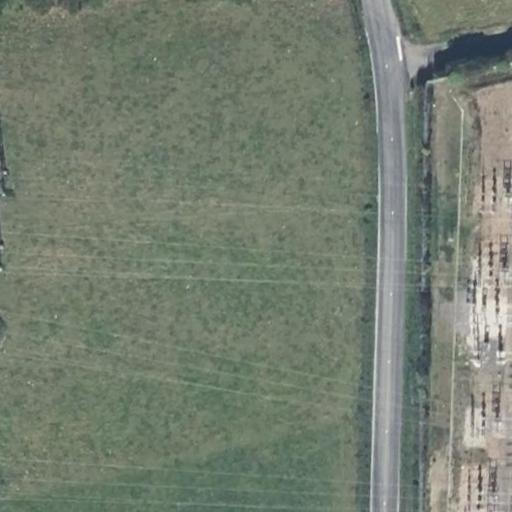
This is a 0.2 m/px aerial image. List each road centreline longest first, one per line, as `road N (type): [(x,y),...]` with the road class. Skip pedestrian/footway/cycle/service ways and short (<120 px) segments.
road 1 (tertiary): [(370,0),(392,172),(384,511)]
road 2 (track): [(511,37),(384,63)]
